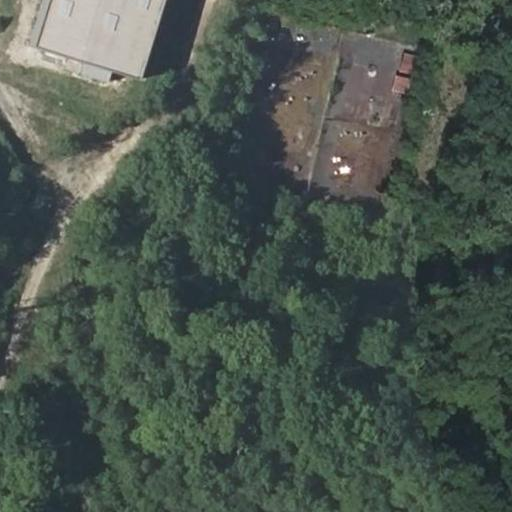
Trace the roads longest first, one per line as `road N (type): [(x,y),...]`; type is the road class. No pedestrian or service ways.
road 1 (track): [(219,0),(190,97),(104,150),(33,290),(0,389)]
road 2 (track): [(0,75),(31,135),(33,290),(113,424)]
